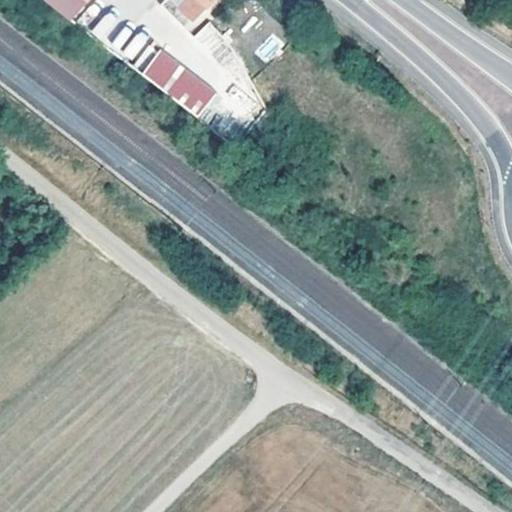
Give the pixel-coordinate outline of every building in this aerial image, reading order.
[(207,0),(181,0),(176,7),(191,19),(207,0)] [(150,15),(143,22),(155,32),(161,25),(150,15)] [(155,32),(143,22),(139,18),(129,28),(155,49),(163,39),(155,32)] [(121,40),(113,49),(140,71),(142,72),(150,63),(146,60),(155,49),(129,28),(121,40)] [(270,64),(282,40),(266,32),(254,56),(270,64)]
